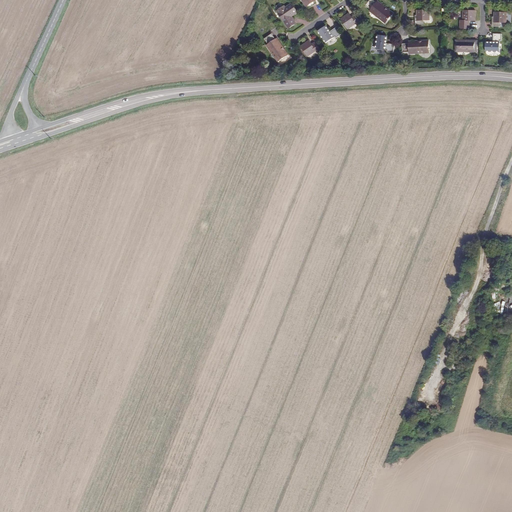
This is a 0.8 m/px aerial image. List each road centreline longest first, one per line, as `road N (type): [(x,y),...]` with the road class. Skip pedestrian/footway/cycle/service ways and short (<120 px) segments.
road 1 (secondary): [(511,77),(228,88)]
road 2 (secondary): [(28,140),(146,101),(228,88)]
road 3 (secondary): [(228,88),(140,95),(34,129)]
